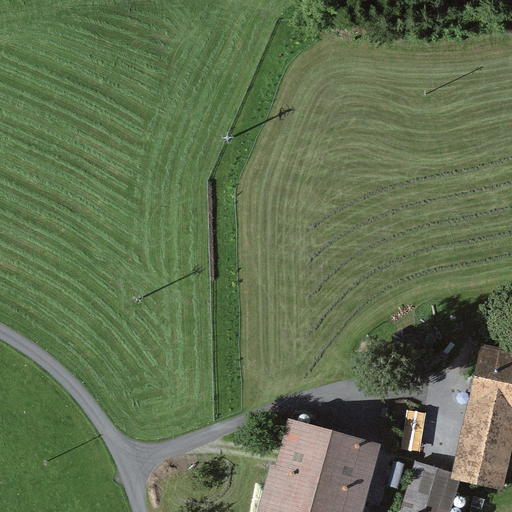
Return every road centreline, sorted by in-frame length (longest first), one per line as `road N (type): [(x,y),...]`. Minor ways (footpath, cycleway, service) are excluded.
road 1 (track): [(129,465),(336,390),(446,392)]
road 2 (track): [(142,511),(129,465),(92,407),(64,375),(0,332)]
